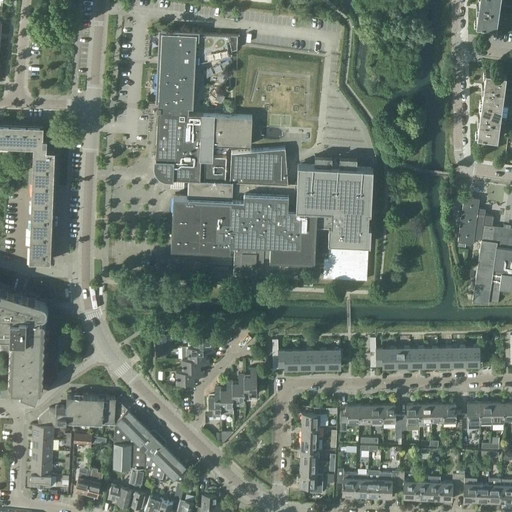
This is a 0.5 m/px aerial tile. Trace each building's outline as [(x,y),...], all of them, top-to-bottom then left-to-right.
[(476,24),(496,27),(499,0),(479,0),(478,5),(476,5),(476,10),(478,10),(476,24)] [(161,31),(157,105),(188,106),(193,106),(195,63),(230,55),(229,51),(236,49),(237,35),(161,31)] [(483,89),(481,103),(501,105),(505,73),(485,70),(483,84),(481,84),(481,89),(483,89)] [(478,121),(476,135),(497,138),(501,105),(481,103),(479,116),(477,116),(476,121),(478,121)] [(188,106),(157,105),(155,163),(155,167),(157,171),(160,174),(163,176),(167,177),(189,178),(188,189),(188,195),(173,194),(171,246),(234,249),(233,273),(263,276),(263,257),(314,259),(316,221),(330,222),(329,257),(324,257),(323,276),(366,278),(370,168),(295,165),(294,182),(288,181),(284,147),(232,151),(230,180),(225,179),(226,156),(205,155),(204,155),(201,155),(201,142),(250,145),(252,115),(188,112),(188,106)] [(29,259),(50,260),(54,148),(49,148),(50,134),(43,134),(43,125),(43,123),(0,121),(0,143),(33,144),(29,259)] [(473,243),(474,238),(481,239),(472,301),(488,303),(488,300),(498,301),(499,289),(511,290),(511,227),(492,225),(493,215),(485,214),(485,208),(478,207),(479,197),(464,195),(458,241),(473,243)] [(0,284),(0,345),(1,345),(3,353),(12,353),(11,389),(20,389),(21,391),(37,397),(39,390),(41,366),(44,366),(46,319),(40,319),(40,314),(44,314),(46,313),(49,309),(49,308),(50,305),(49,301),(45,299),(41,297),(0,284)] [(221,333),(187,334),(188,346),(212,345),(212,340),(221,339),(221,333)] [(376,347),(376,336),(370,336),(371,366),(376,366),(376,362),(382,362),(382,366),(480,364),(480,345),(376,347)] [(278,349),(278,338),(272,338),(273,368),(278,368),(278,364),(285,364),(285,368),(341,367),(340,348),(278,349)] [(212,345),(188,346),(188,345),(182,345),(182,358),(188,358),(206,358),(206,357),(206,352),(215,351),(215,345),(212,345)] [(188,358),(182,358),(182,370),(201,370),(200,364),(209,364),(209,357),(206,357),(206,358),(188,358)] [(250,376),(245,376),(245,394),(257,394),(256,367),(250,367),(250,376)] [(201,370),(182,370),(176,370),(177,383),(195,382),(195,376),(203,376),(203,370),(201,370)] [(245,376),(244,373),(238,374),(238,382),(233,383),(233,401),(245,400),(245,394),(245,376)] [(227,389),(221,389),(222,413),(234,413),(233,401),(233,383),(233,380),(226,380),(227,389)] [(221,389),(221,386),(215,387),(215,395),(208,396),(209,414),(222,413),(221,389)] [(66,419),(113,422),(114,422),(115,397),(67,394),(66,406),(56,405),(56,408),(49,407),(38,417),(38,425),(40,425),(54,426),(65,427),(66,419)] [(127,408),(117,398),(116,399),(114,442),(131,442),(139,443),(145,443),(145,451),(144,468),(154,470),(153,476),(162,478),(164,470),(175,480),(177,481),(184,483),(184,481),(186,472),(187,467),(163,443),(162,444),(151,433),(152,432),(127,408)] [(491,423),(491,401),(479,402),(480,419),(480,424),(491,423)] [(504,401),(492,401),(492,423),(504,423),(504,421),(504,401)] [(431,420),(443,420),(442,402),(430,403),(431,420)] [(455,402),(443,402),(444,424),(456,424),(456,428),(462,428),(461,414),(455,414),(455,402)] [(480,419),(479,402),(467,402),(468,414),(461,414),(462,428),(468,428),(468,419),(480,419)] [(371,421),(383,421),(382,403),(370,404),(371,421)] [(395,403),(382,403),(383,421),(394,421),(395,437),(401,437),(401,415),(395,415),(395,403)] [(407,415),(401,415),(401,429),(419,430),(419,424),(419,403),(407,403),(407,415)] [(430,403),(419,403),(419,424),(426,424),(426,420),(431,420),(430,403)] [(347,422),(359,422),(358,404),(346,404),(346,416),(340,416),(341,431),(347,431),(347,422)] [(359,422),(371,421),(370,404),(358,404),(359,422)] [(302,412),(302,425),(319,425),(320,413),(329,413),(329,407),(314,407),(314,413),(302,412)] [(33,437),(53,438),(54,426),(40,425),(38,425),(34,425),(33,437)] [(302,425),(301,437),(319,437),(319,425),(302,425)] [(92,433),(74,432),(73,442),(91,443),(91,442),(92,434),(92,433)] [(106,437),(92,434),(91,442),(106,444),(106,437)] [(32,449),(52,450),(53,438),(33,437),(32,449)] [(301,437),(301,449),(318,449),(319,437),(301,437)] [(114,442),(113,466),(132,467),(132,465),(138,466),(144,468),(145,443),(139,443),(131,442),(114,442)] [(32,461),(52,462),(52,450),(32,449),(32,461)] [(301,449),(300,461),(318,461),(318,449),(301,449)] [(31,473),(51,474),(52,462),(32,461),(31,473)] [(300,472),(318,473),(318,461),(300,461),(300,472)] [(132,467),(129,481),(135,482),(138,466),(132,465),(132,467)] [(138,466),(135,482),(141,483),(144,468),(138,466)] [(95,468),(93,467),(92,469),(86,494),(92,495),(92,494),(97,495),(101,481),(95,480),(97,471),(94,470),(95,468)] [(344,468),(338,467),(337,482),(343,482),(343,494),(355,495),(356,471),(354,471),(354,472),(345,472),(345,470),(344,470),(344,468)] [(86,494),(92,469),(88,468),(87,472),(79,471),(75,490),(81,491),(81,492),(86,494)] [(380,469),(368,469),(368,471),(367,478),(368,478),(367,495),(379,496),(380,471),(380,469)] [(392,471),(380,471),(379,496),(391,496),(392,484),(398,485),(398,470),(392,470),(392,471)] [(403,497),(415,497),(416,480),(404,479),(404,470),(398,470),(398,485),(404,485),(403,497)] [(357,471),(356,471),(355,495),(367,495),(368,478),(367,478),(368,471),(366,471),(366,473),(357,472),(357,471)] [(192,473),(186,472),(184,481),(190,482),(192,473)] [(51,474),(31,473),(30,486),(50,487),(51,474)] [(318,473),(300,473),(299,485),(311,485),(311,491),(323,492),(324,476),(317,476),(318,473)] [(452,487),(458,487),(459,473),(453,473),(452,481),(440,481),(439,498),(452,499),(452,487)] [(465,473),(459,473),(458,487),(464,488),(464,499),(475,500),(476,482),(477,477),(464,476),(465,473)] [(500,477),(488,477),(488,483),(489,483),(488,501),(500,501),(501,483),(500,483),(500,477)] [(511,478),(500,477),(500,483),(501,483),(500,501),(511,501),(511,478)] [(415,497),(427,498),(428,480),(416,480),(415,497)] [(427,498),(439,498),(440,481),(428,480),(427,498)] [(184,483),(177,481),(173,499),(180,501),(184,483)] [(475,500),(488,501),(489,483),(488,483),(476,482),(475,500)] [(134,488),(112,483),(108,497),(117,499),(116,501),(129,505),(129,503),(134,488)] [(151,489),(146,488),(145,491),(134,488),(129,503),(135,505),(136,506),(138,507),(140,506),(141,506),(142,506),(146,507),(150,494),(151,489)] [(168,511),(172,502),(150,494),(146,507),(145,510),(150,511),(168,511)] [(216,495),(203,495),(202,511),(232,511),(229,511),(223,510),(225,503),(216,501),(216,495)] [(185,500),(181,511),(191,511),(193,507),(191,507),(192,501),(185,500)]
